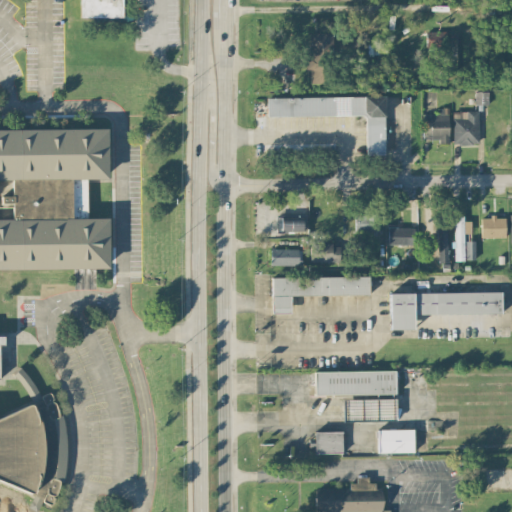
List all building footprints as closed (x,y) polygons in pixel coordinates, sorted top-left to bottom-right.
[(81,0),(81,18),(124,16),(122,0),(81,0)] [(426,31),(427,57),(434,57),(434,65),(451,65),(450,31),(426,31)] [(307,83),(330,83),(331,33),(308,33),(307,83)] [(475,105),(488,104),(487,91),(474,91),(475,105)] [(266,97),(266,116),(365,115),(365,154),(385,154),(384,95),(266,97)] [(448,107),(436,107),(436,113),(422,114),(422,139),(438,139),(438,143),(449,143),(448,107)] [(478,110),(452,111),(453,144),(478,144),(478,110)] [(0,131),(108,130),(110,182),(89,181),(90,221),(110,221),(110,270),(0,271),(0,131)] [(354,212),(354,233),(377,233),(378,213),(354,212)] [(504,217),(480,216),(480,237),(504,237),(504,217)] [(464,233),(470,233),(470,217),(454,217),(455,260),(464,260),(464,233)] [(387,244),(416,244),(416,227),(388,227),(387,244)] [(434,263),(447,262),(447,228),(433,228),(434,263)] [(474,259),(474,241),(465,240),(465,259),(474,259)] [(340,244),(309,243),(308,261),(339,262),(340,244)] [(301,265),(301,248),(270,248),(269,264),(301,265)] [(369,294),(368,275),(271,277),(271,312),(290,312),(290,295),(369,294)] [(389,293),(389,329),(413,328),(413,314),(501,313),(501,291),(389,293)] [(12,373),(29,392),(35,387),(18,367),(12,373)] [(314,371),(314,394),(395,393),(394,370),(314,371)] [(395,419),(395,399),(347,399),(347,419),(395,419)] [(0,511),(0,488),(63,487),(62,442),(0,417),(0,511)] [(378,452),(412,452),(412,429),(378,429),(378,452)] [(342,452),(341,431),(313,431),(314,453),(342,452)] [(314,487),(314,511),(320,511),(388,511),(389,509),(381,509),(381,485),(368,485),(368,476),(355,476),(355,487),(314,487)]
